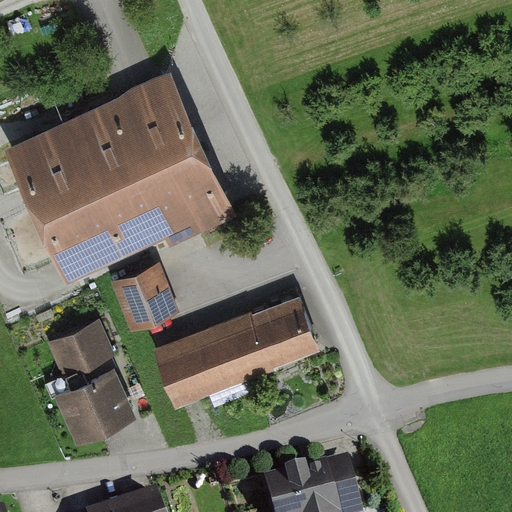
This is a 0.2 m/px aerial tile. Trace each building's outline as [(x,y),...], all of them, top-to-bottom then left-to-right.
[(189,84),(29,158),(80,266),(177,222),(187,243),(249,214),(189,84)] [(167,263),(122,280),(140,325),(184,308),(167,263)] [(309,297),(165,352),(182,397),(326,342),(309,297)] [(121,354),(106,320),(57,341),(78,388),(60,396),(79,438),(147,409),(128,365),(96,379),(91,367),(121,354)] [(352,458),(271,480),(280,511),(343,511),(366,506),(352,458)] [(167,511),(162,496),(115,511),(167,511)]
